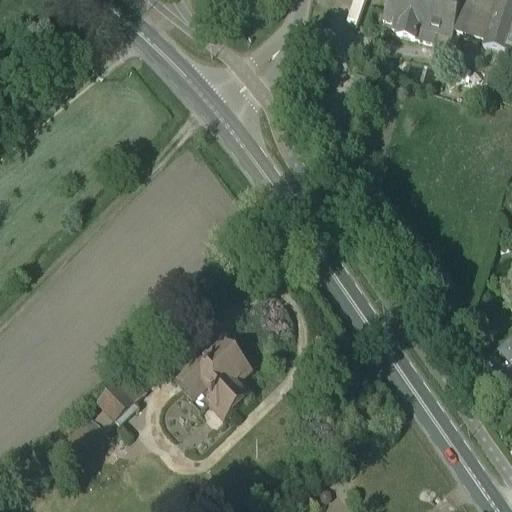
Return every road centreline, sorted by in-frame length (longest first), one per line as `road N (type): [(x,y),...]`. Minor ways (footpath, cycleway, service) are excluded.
road 1 (primary): [(497,511),(219,115)]
road 2 (primary): [(219,115),(102,0)]
road 3 (unclassified): [(219,115),(292,30),(297,0)]
